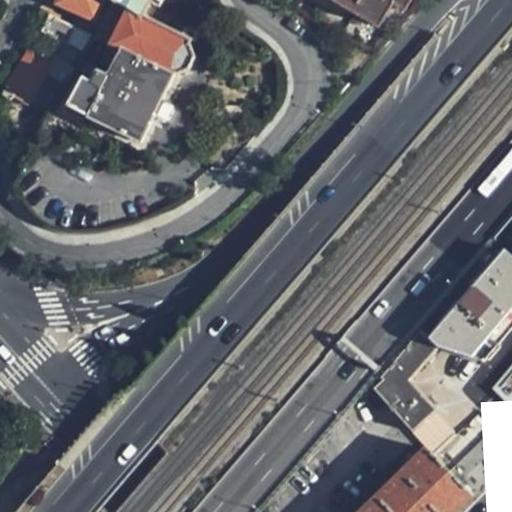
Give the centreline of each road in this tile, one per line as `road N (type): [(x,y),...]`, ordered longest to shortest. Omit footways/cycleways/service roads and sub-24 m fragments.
road 1 (trunk): [(510,0),(69,511)]
road 2 (residential): [(0,208),(46,250),(109,256),(169,239),(212,214),(297,118),(306,73),(286,38),(245,0)]
road 3 (trunk): [(223,511),(511,174)]
road 4 (trunk): [(444,0),(245,232),(203,274),(158,301)]
road 5 (trunk): [(158,301),(0,316)]
road 6 (trunk): [(158,301),(88,355),(67,409)]
road 7 (tertiary): [(67,409),(152,511)]
